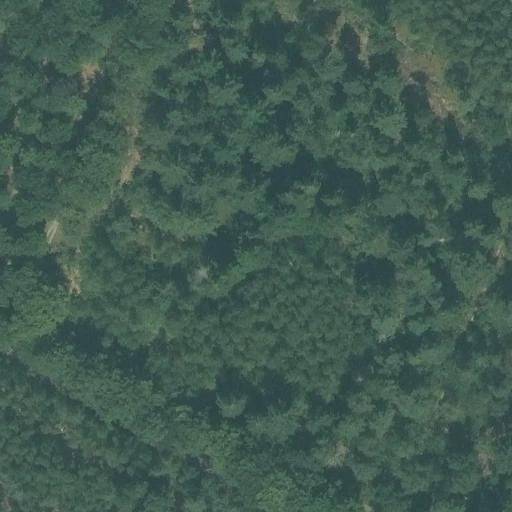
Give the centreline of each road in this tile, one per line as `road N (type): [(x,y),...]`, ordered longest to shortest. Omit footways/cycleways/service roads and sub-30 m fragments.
road 1 (track): [(0,333),(135,0)]
road 2 (track): [(257,511),(0,358)]
